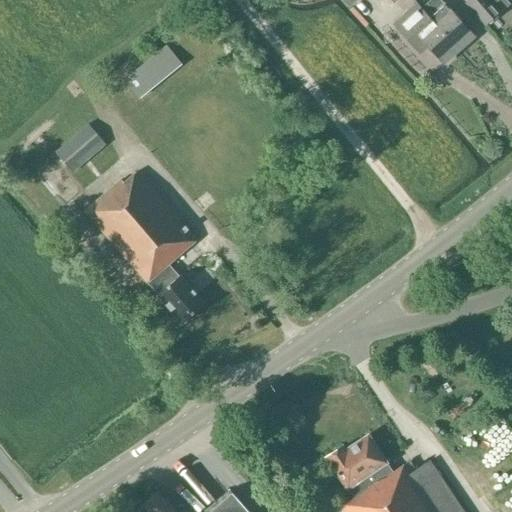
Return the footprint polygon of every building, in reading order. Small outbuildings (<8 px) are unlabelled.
[(456,17),(448,8),(446,7),(440,0),(431,0),(422,8),(458,49),(473,36),(459,21),(456,17)] [(462,0),(485,25),(499,13),(488,0),(462,0)] [(422,8),(417,3),(394,24),(418,51),(426,44),(443,63),(458,49),(422,8)] [(166,48),(126,80),(140,98),(180,65),(166,48)] [(76,170),(96,152),(104,145),(87,125),(56,152),(73,172),(76,170)] [(85,211),(182,324),(205,304),(170,264),(197,240),(138,171),(125,183),(122,179),(85,211)] [(388,464),(368,435),(345,450),(342,447),(326,457),(354,500),(341,508),(344,511),(463,511),(430,461),(413,472),(407,464),(389,476),(383,467),(388,464)] [(254,511),(235,490),(209,511),(181,511),(161,489),(145,503),(153,511),(254,511)]
